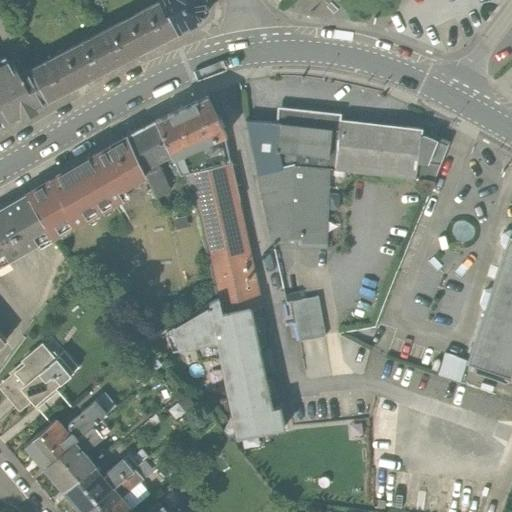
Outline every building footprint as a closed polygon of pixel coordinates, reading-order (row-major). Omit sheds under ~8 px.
[(161,0),(103,30),(119,61),(177,32),(161,0)] [(161,0),(177,32),(201,20),(206,12),(204,0),(161,0)] [(45,101),(119,61),(103,30),(28,70),(45,101)] [(0,108),(7,121),(45,101),(28,70),(20,54),(0,65),(0,108)] [(152,129),(168,161),(180,155),(190,178),(233,169),(226,130),(211,100),(152,129)] [(340,123),(341,116),(286,111),(285,124),(282,150),(337,155),(340,123)] [(282,150),(285,124),(245,122),(273,246),(329,248),(337,170),(337,155),(282,150)] [(427,130),(340,123),(337,155),(337,170),(436,179),(452,142),(427,130)] [(152,129),(128,141),(145,173),(156,167),(168,161),(152,129)] [(148,179),(145,173),(128,141),(85,165),(106,203),(148,179)] [(106,203),(85,165),(26,198),(49,238),(106,203)] [(148,179),(156,194),(167,188),(156,167),(145,173),(148,179)] [(222,315),(261,306),(265,305),(233,169),(190,178),(218,300),(222,315)] [(0,268),(49,238),(26,198),(0,213),(0,268)] [(446,350),(437,376),(469,387),(475,370),(511,382),(511,242),(472,359),(446,350)] [(305,285),(283,289),(286,302),(295,300),(307,298),(305,285)] [(307,298),(295,300),(303,343),(328,338),(320,295),(307,298)] [(218,300),(177,327),(183,356),(214,349),(221,378),(274,366),(261,306),(222,315),(218,300)] [(303,343),(295,300),(286,302),(281,303),(288,339),(303,343)] [(74,374),(47,341),(0,378),(0,379),(26,412),(74,374)] [(274,366),(221,378),(234,441),(295,428),(291,408),(284,410),(274,366)] [(30,451),(47,473),(64,459),(47,437),(30,451)] [(64,459),(47,473),(65,494),(98,467),(81,445),(64,459)] [(98,467),(65,494),(80,511),(88,511),(139,469),(126,453),(103,471),(98,467)] [(146,478),(139,469),(88,511),(132,511),(140,505),(129,492),(146,478)]
